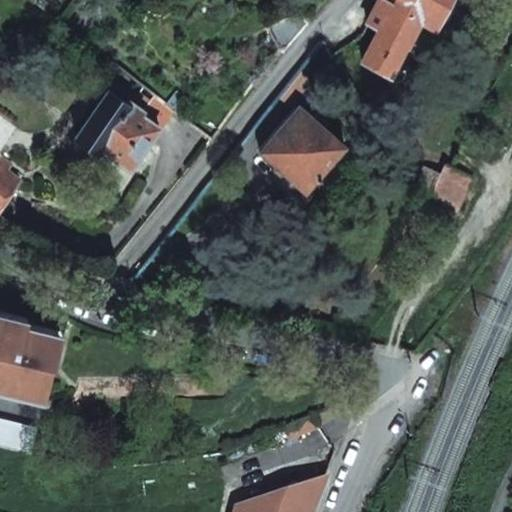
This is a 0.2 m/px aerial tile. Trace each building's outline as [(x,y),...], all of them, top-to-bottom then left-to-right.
[(393,0),(393,2),(389,0),(378,0),(367,21),(377,28),(360,59),(388,74),(405,43),(406,44),(420,18),(433,25),(434,23),(446,0),(393,0)] [(448,10),(452,12),(456,4),(448,0),(446,0),(434,23),(438,25),(440,24),(448,10)] [(282,20),(269,27),(280,50),(282,52),(309,22),(306,17),(282,20)] [(298,70),(277,96),(289,106),(311,81),(298,70)] [(107,90),(75,135),(96,150),(99,146),(129,167),(157,125),(139,112),(141,108),(127,99),(125,102),(107,90)] [(356,92),(345,99),(358,117),(368,110),(356,92)] [(298,104),(259,149),(304,189),(343,143),(324,126),(328,121),(317,112),(313,117),(298,104)] [(2,158),(0,160),(0,204),(19,180),(5,170),(10,164),(2,158)] [(445,163),(428,196),(449,225),(470,181),(468,175),(445,163)] [(0,387),(41,398),(50,364),(52,364),(61,331),(25,323),(27,318),(0,311),(0,387)] [(35,429),(0,420),(0,448),(29,455),(35,429)] [(310,511),(324,478),(236,507),(234,511),(310,511)]
